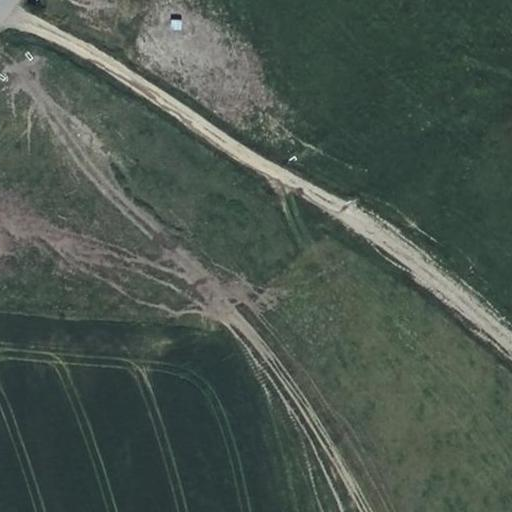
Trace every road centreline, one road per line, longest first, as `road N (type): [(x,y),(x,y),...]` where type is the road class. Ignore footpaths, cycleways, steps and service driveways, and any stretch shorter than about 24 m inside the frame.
road 1 (track): [(4,4),(455,279),(511,334)]
road 2 (track): [(0,47),(72,138),(284,370),(343,457),(368,511)]
